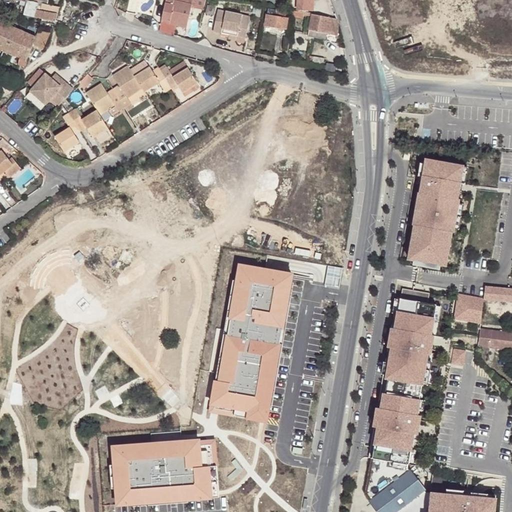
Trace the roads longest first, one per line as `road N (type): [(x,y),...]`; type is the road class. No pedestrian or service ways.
road 1 (residential): [(320,511),(372,178),(370,91)]
road 2 (unknown): [(355,296),(312,290),(302,304),(282,447),(288,457),(327,465)]
road 3 (residential): [(66,175),(86,175),(254,65)]
road 4 (residential): [(110,0),(111,18),(123,27),(254,65)]
road 5 (unclassified): [(370,91),(511,94)]
road 6 (unknown): [(111,18),(86,50),(44,63),(0,97)]
